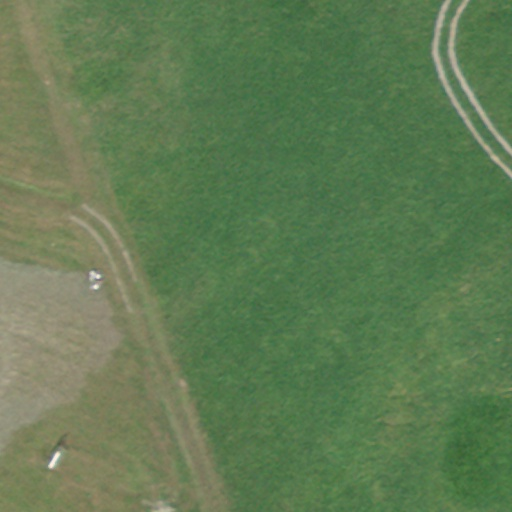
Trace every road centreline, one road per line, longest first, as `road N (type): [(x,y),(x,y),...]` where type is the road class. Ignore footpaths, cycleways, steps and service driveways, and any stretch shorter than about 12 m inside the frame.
road 1 (track): [(219,511),(110,245),(85,216),(0,190)]
road 2 (track): [(511,164),(451,81),(445,50),(458,0)]
